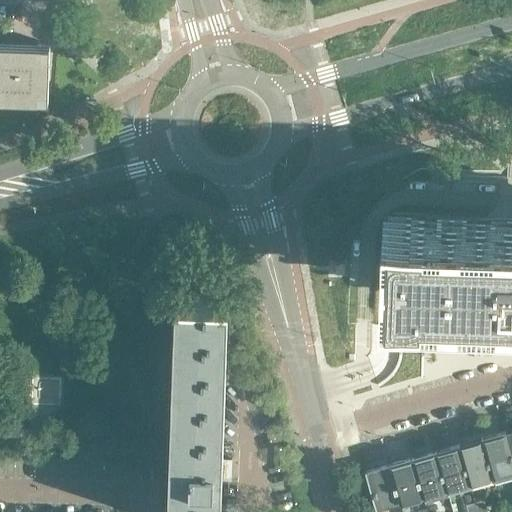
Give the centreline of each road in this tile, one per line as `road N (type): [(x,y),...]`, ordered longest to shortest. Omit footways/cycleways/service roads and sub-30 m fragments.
road 1 (unclassified): [(317,437),(241,176)]
road 2 (tertiary): [(511,23),(270,93)]
road 3 (tertiary): [(281,134),(511,71)]
road 4 (residential): [(511,381),(317,437)]
road 5 (tertiary): [(27,184),(60,191),(193,161)]
road 6 (tertiary): [(181,116),(53,162),(27,184)]
road 7 (residential): [(145,511),(145,497),(0,491)]
